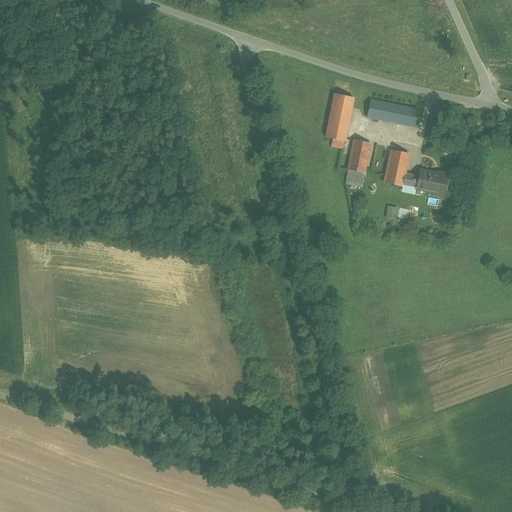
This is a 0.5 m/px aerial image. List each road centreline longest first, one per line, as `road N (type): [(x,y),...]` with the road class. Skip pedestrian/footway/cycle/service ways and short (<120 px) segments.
road 1 (unclassified): [(348,497),(239,36)]
road 2 (unclassified): [(348,497),(0,382)]
road 3 (unclassified): [(239,36),(511,112)]
